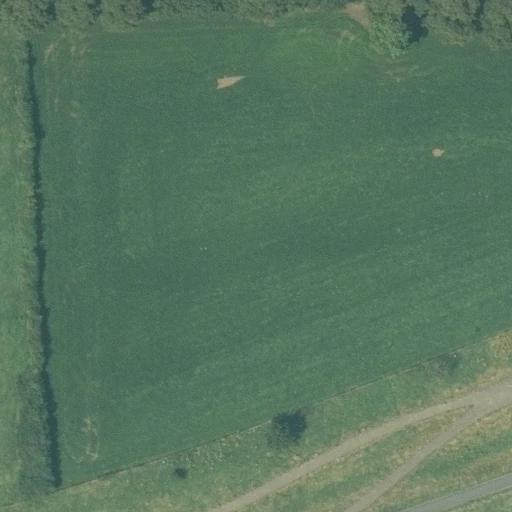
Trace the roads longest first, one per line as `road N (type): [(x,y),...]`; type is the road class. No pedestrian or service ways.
road 1 (track): [(216,511),(377,427),(511,384)]
road 2 (track): [(353,511),(511,380)]
